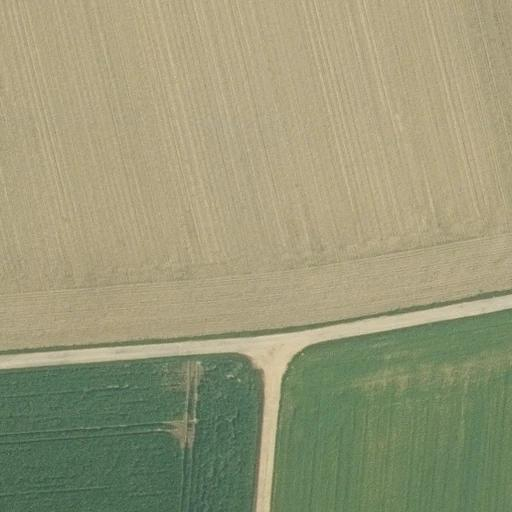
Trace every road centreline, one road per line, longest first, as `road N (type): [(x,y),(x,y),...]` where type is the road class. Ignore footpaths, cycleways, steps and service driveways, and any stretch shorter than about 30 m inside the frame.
road 1 (track): [(0,364),(275,344),(511,301)]
road 2 (track): [(261,511),(275,344)]
